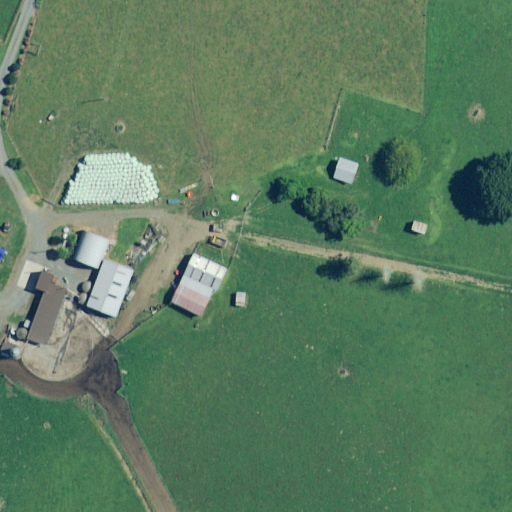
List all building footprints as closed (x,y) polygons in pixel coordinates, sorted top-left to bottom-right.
[(358,164),(342,159),(336,179),(351,184),(358,164)] [(110,241),(87,231),(75,258),(98,269),(110,241)] [(227,268),(198,254),(174,302),(203,316),(227,268)] [(137,271),(107,260),(90,307),(120,318),(137,271)] [(58,274),(47,270),(40,289),(47,292),(31,339),(50,345),(70,289),(55,284),(58,274)]
